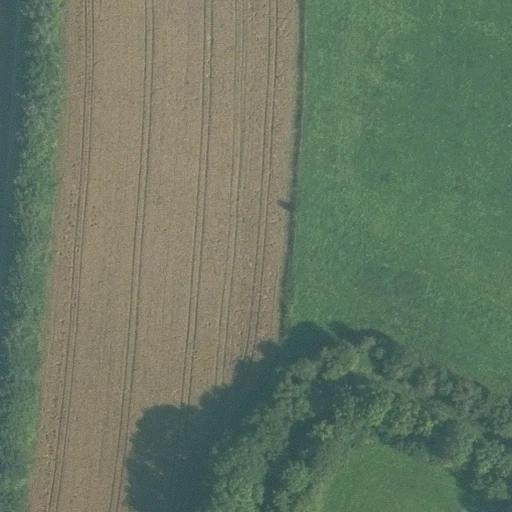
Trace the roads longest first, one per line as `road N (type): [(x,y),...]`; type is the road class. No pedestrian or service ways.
road 1 (track): [(511,455),(399,399),(354,389),(290,448),(262,511)]
road 2 (track): [(19,0),(0,326)]
